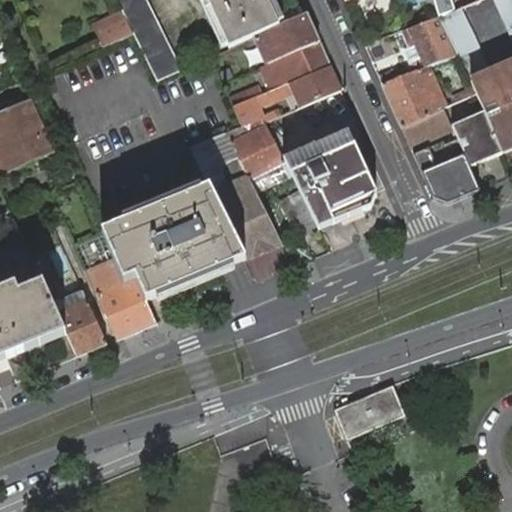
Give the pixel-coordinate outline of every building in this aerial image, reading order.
[(116,0),(123,13),(134,35),(158,83),(182,72),(147,0),(116,0)] [(279,26),(267,0),(207,0),(230,49),(279,26)] [(433,0),(440,17),(456,10),(453,0),(433,0)] [(511,0),(490,0),(511,48),(511,0)] [(456,10),(442,16),(456,51),(458,56),(471,84),(490,76),(460,9),(456,10)] [(101,23),(111,46),(134,35),(123,13),(101,23)] [(270,65),(319,42),(307,14),(297,19),(257,37),(270,65)] [(411,29),(405,31),(411,47),(413,46),(421,63),(414,66),(417,73),(429,68),(458,56),(456,51),(442,16),(440,17),(411,29)] [(273,91),(331,67),(319,42),(270,65),(263,68),(273,91)] [(511,66),(490,76),(471,84),(473,89),(476,95),(485,113),(503,155),(503,156),(511,151),(511,66)] [(296,111),(342,91),(331,67),(273,91),(264,96),(234,108),(242,128),(248,126),(263,120),(265,125),(282,117),(279,112),(262,119),(258,110),(295,94),(299,103),(294,106),(296,111)] [(417,73),(384,86),(403,128),(444,110),(447,108),(442,98),(433,102),(423,79),(432,75),(429,68),(417,73)] [(260,87),(229,99),(234,108),(264,96),(260,87)] [(455,105),(476,95),(473,89),(453,98),(455,105)] [(0,159),(2,159),(11,176),(59,152),(46,125),(34,100),(0,114),(0,159)] [(444,110),(403,128),(411,148),(441,134),(444,133),(453,129),(452,128),(444,110)] [(464,153),(465,158),(470,169),(503,155),(485,113),(452,128),(453,129),(464,153)] [(284,160),(278,150),(265,125),(263,120),(248,126),(252,134),(240,139),(239,136),(244,133),(242,128),(227,134),(238,158),(250,181),(286,165),(284,160)] [(444,133),(441,134),(444,141),(445,144),(457,139),(453,129),(444,133)] [(316,145),(284,160),(286,165),(291,177),(293,182),(295,186),(315,223),(377,193),(349,132),(317,146),(316,145)] [(457,139),(445,144),(452,158),(464,153),(457,139)] [(250,181),(238,158),(228,163),(222,180),(225,186),(212,193),(215,198),(226,220),(246,261),(282,246),(256,194),(250,181)] [(434,199),(448,205),(480,191),(470,169),(465,158),(425,175),(434,199)] [(250,181),(256,194),(291,177),(286,165),(250,181)] [(212,193),(211,189),(103,234),(111,251),(125,284),(136,279),(147,302),(246,261),(226,220),(215,198),(212,193)] [(316,228),(296,193),(281,202),(301,237),(316,228)] [(315,223),(319,231),(370,207),(377,193),(315,223)] [(103,235),(75,247),(85,269),(87,275),(110,265),(107,259),(105,253),(111,251),(103,234),(103,235)] [(157,325),(147,302),(136,279),(125,284),(111,251),(105,253),(107,259),(110,265),(87,275),(118,341),(157,325)] [(0,363),(67,335),(46,288),(41,276),(0,293),(0,363)] [(78,358),(108,346),(84,294),(63,303),(55,284),(46,288),(67,335),(78,358)] [(334,412),(346,442),(363,434),(404,417),(391,388),(334,412)]
